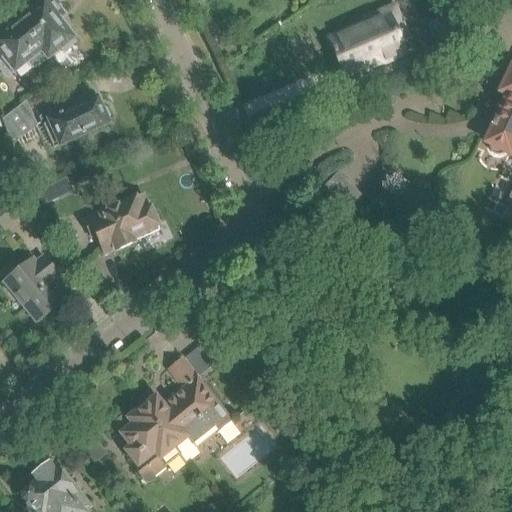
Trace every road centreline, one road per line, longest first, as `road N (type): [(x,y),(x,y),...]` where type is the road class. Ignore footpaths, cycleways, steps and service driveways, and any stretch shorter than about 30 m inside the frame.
road 1 (residential): [(0,426),(255,223),(154,0)]
road 2 (unknown): [(248,206),(511,30)]
